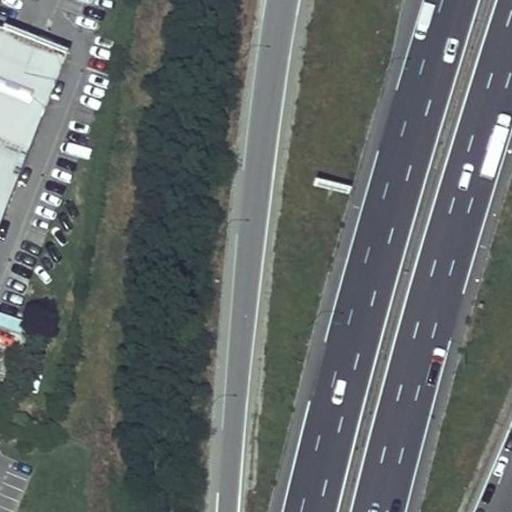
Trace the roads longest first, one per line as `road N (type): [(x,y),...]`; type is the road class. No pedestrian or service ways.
road 1 (motorway): [(451,0),(308,511)]
road 2 (motorway): [(282,0),(246,239),(228,511)]
road 3 (motorway): [(378,511),(434,290),(511,40)]
